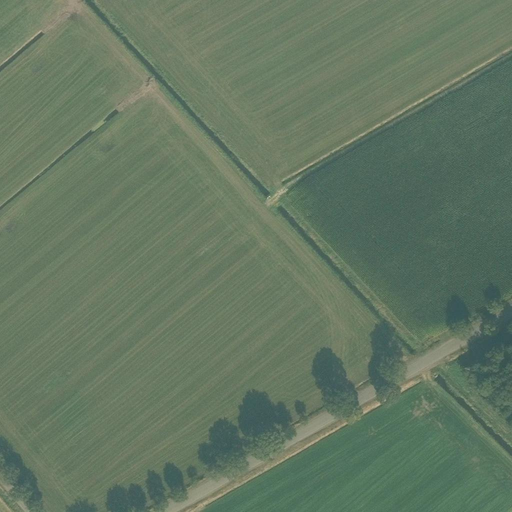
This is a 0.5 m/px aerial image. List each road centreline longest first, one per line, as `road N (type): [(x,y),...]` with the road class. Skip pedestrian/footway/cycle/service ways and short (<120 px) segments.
road 1 (track): [(511,60),(258,206),(67,0)]
road 2 (tertiary): [(167,511),(511,310)]
